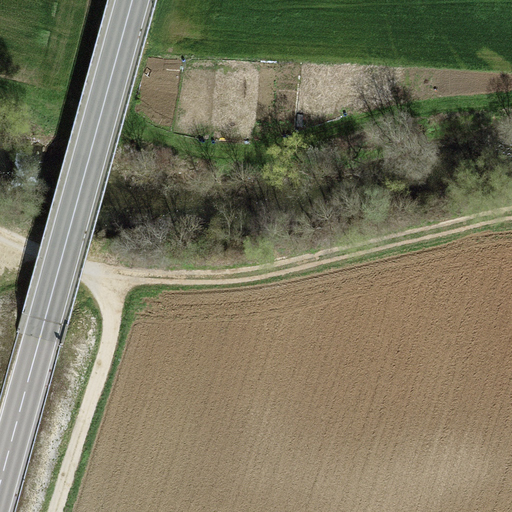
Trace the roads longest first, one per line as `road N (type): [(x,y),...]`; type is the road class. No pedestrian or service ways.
road 1 (track): [(511,215),(252,278),(196,282),(101,276),(0,234)]
road 2 (tertiary): [(132,0),(0,479)]
road 3 (track): [(58,511),(116,311),(117,277)]
